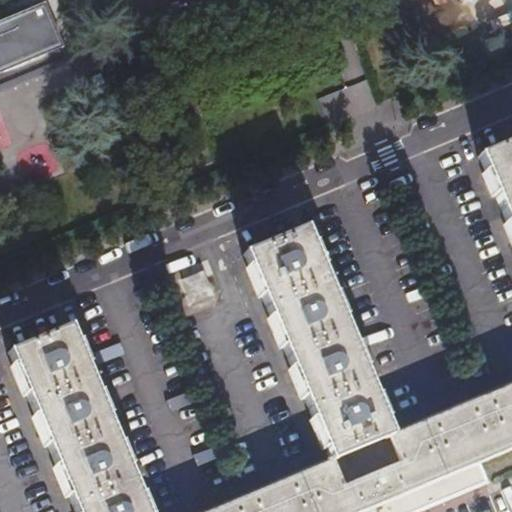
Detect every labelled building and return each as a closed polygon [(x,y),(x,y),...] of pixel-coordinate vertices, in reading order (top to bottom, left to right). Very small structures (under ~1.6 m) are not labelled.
[(0,72),(60,47),(43,6),(0,23),(0,72)] [(324,121),(336,121),(336,97),(325,97),(324,121)] [(511,138),(471,156),(511,253),(511,138)] [(307,225),(238,254),(324,462),(394,433),(307,225)] [(148,511),(70,325),(3,353),(22,400),(30,419),(64,500),(69,511),(148,511)] [(361,511),(481,462),(486,460),(511,448),(511,383),(394,433),(324,462),(205,511),(361,511)] [(481,462),(361,511),(415,511),(489,481),(481,462)]
